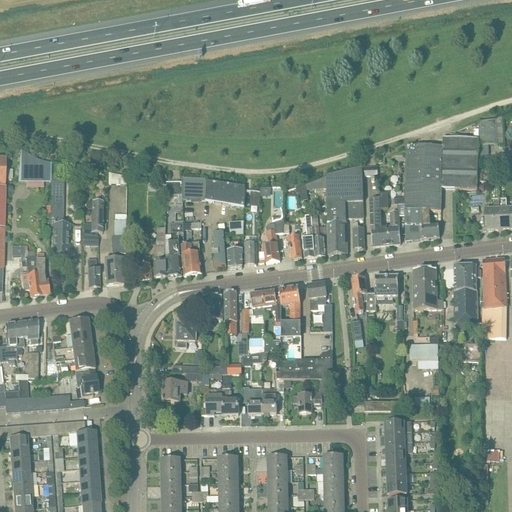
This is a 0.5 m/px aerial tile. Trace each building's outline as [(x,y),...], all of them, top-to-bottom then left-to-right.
[(502,120),(490,120),(480,120),(480,144),(502,144),(502,120)] [(406,153),(405,212),(405,213),(405,243),(419,241),(421,241),(422,241),(422,235),(422,215),(423,213),(424,213),(430,213),(441,213),(442,190),(477,191),(477,181),(479,140),(459,139),(459,135),(456,135),(449,134),(449,139),(443,139),(442,147),(425,146),(406,146),(406,153)] [(37,160),(20,150),(17,182),(50,183),(51,164),(37,160)] [(364,168),(364,177),(377,177),(376,167),(364,168)] [(326,177),(326,189),(327,206),(329,257),(347,256),(346,221),(364,220),(362,168),(326,177)] [(126,177),(109,174),(109,186),(126,185),(126,177)] [(326,177),(304,185),(305,190),(326,189),(326,177)] [(205,202),(206,182),(183,179),(183,201),(205,202)] [(206,182),(205,202),(244,208),(245,188),(206,182)] [(51,183),(50,215),(49,225),(54,225),(53,256),(69,257),(70,226),(63,225),(65,184),(51,183)] [(167,195),(182,195),(182,183),(167,184),(167,195)] [(166,185),(149,184),(148,191),(166,192),(166,185)] [(305,190),(304,185),(295,188),(296,193),(300,192),(301,200),(306,199),(305,190)] [(257,193),(249,192),(248,204),(255,205),(257,193)] [(388,196),(380,196),(380,201),(381,214),(388,213),(388,215),(391,215),(391,229),(390,229),(390,238),(389,238),(390,247),(400,246),(400,244),(399,217),(404,217),(404,199),(388,200),(388,196)] [(92,201),(91,234),(103,234),(103,202),(92,201)] [(380,201),(370,202),(372,249),(390,247),(389,238),(390,238),(390,229),(381,229),(381,214),(380,201)] [(500,232),(499,201),(492,201),(492,210),(485,211),(486,233),(500,232)] [(506,201),(499,201),(500,232),(511,231),(511,209),(507,210),(506,201)] [(422,235),(422,241),(440,240),(438,225),(431,226),(431,225),(430,213),(424,213),(423,213),(422,215),(422,235)] [(307,233),(302,235),(303,240),(303,250),(304,260),(315,259),(311,228),(311,225),(310,216),(305,217),(307,233)] [(266,229),(269,247),(264,248),(266,265),(280,263),(277,237),(283,236),(283,226),(284,218),(273,220),(274,226),(268,227),(266,229)] [(242,236),(244,223),(229,224),(230,236),(242,236)] [(355,225),(353,225),(354,252),(364,251),(363,229),(358,230),(358,224),(355,224),(355,225)] [(171,225),(171,235),(183,235),(183,230),(183,225),(182,225),(171,225)] [(319,231),(319,227),(311,228),(315,259),(325,258),(325,257),(324,248),(324,238),(319,239),(319,231)] [(214,236),(213,238),(215,253),(212,254),(212,259),(215,259),(216,266),(216,268),(218,268),(226,268),(226,258),(224,235),(216,235),(214,236)] [(289,239),(292,261),(302,260),(301,250),(299,237),(296,238),(289,239)] [(84,238),(84,247),(98,248),(98,239),(97,239),(84,238)] [(119,286),(124,286),(122,256),(125,256),(124,245),(126,245),(125,238),(113,239),(114,260),(104,261),(106,284),(106,287),(119,285),(119,286)] [(170,258),(166,259),(167,279),(182,278),(181,268),(178,243),(172,244),(171,244),(169,244),(170,258)] [(191,254),(193,277),(202,276),(201,266),(200,253),(199,244),(192,245),(192,243),(190,243),(191,245),(192,254),(191,254)] [(242,251),(240,251),(239,244),(233,244),(234,251),(227,252),(229,271),(242,270),(242,251)] [(192,254),(191,245),(181,246),(184,278),(193,277),(191,254),(192,254)] [(245,245),(245,267),(256,267),(256,245),(245,245)] [(11,247),(12,259),(16,259),(20,259),(21,259),(22,269),(26,268),(27,273),(21,274),(23,292),(29,291),(29,292),(30,299),(50,296),(48,286),(48,282),(46,282),(45,282),(44,275),(44,261),(43,261),(43,255),(43,254),(36,254),(36,255),(36,257),(36,258),(28,258),(27,252),(25,252),(24,247),(11,247)] [(138,267),(139,273),(140,283),(152,282),(149,258),(144,259),(145,266),(138,267)] [(166,258),(154,259),(155,281),(167,279),(166,259),(166,258)] [(483,262),(484,309),(482,309),(483,340),(506,340),(506,309),(505,260),(483,262)] [(87,262),(87,271),(88,290),(89,290),(100,290),(99,270),(97,271),(97,270),(96,261),(87,262)] [(467,286),(467,267),(454,268),(455,325),(456,325),(456,333),(468,333),(467,324),(478,324),(477,295),(467,295),(467,290),(464,290),(464,286),(467,286)] [(476,267),(467,267),(467,286),(464,286),(464,290),(467,290),(467,295),(477,295),(477,292),(477,293),(476,279),(480,279),(479,270),(476,270),(476,267)] [(414,312),(443,311),(443,302),(437,302),(436,271),(413,271),(414,312)] [(367,295),(367,305),(367,313),(376,313),(376,300),(398,299),(398,278),(375,278),(375,295),(367,295)] [(356,314),(363,313),(364,313),(361,296),(367,296),(364,280),(352,281),(356,314)] [(324,306),(324,316),(325,327),(332,327),(332,306),(326,306),(326,298),(324,285),(308,288),(310,301),(310,312),(318,312),(318,306),(324,306)] [(282,325),(282,337),(301,337),(301,324),(300,324),(300,306),(301,305),(298,289),(279,292),(281,306),(281,308),(282,308),(290,307),(290,324),(282,323),(282,325)] [(237,323),(236,293),(224,294),(226,336),(237,336),(236,323),(237,323)] [(281,308),(281,306),(277,307),(275,293),(262,294),(264,309),(275,308),(278,326),(282,325),(282,323),(282,308),(281,308)] [(250,296),(252,311),(249,311),(248,317),(263,315),(262,309),(264,309),(262,294),(250,296)] [(222,297),(202,299),(204,322),(223,321),(222,297)] [(70,335),(90,332),(88,321),(69,323),(70,335)] [(38,322),(27,323),(27,341),(28,345),(38,344),(37,339),(38,339),(38,331),(38,322)] [(354,342),(359,342),(363,341),(360,322),(351,323),(354,342)] [(27,323),(16,325),(17,362),(18,362),(18,358),(22,358),(22,351),(24,350),(23,342),(27,341),(27,323)] [(17,362),(16,325),(5,326),(5,344),(6,344),(7,347),(0,347),(0,359),(0,362),(7,361),(16,361),(16,362),(17,362)] [(52,337),(62,336),(60,325),(53,325),(52,333),(52,337)] [(187,344),(196,344),(196,342),(197,342),(197,336),(196,336),(196,327),(177,326),(177,350),(187,350),(187,344)] [(90,332),(70,335),(72,348),(91,345),(90,332)] [(280,342),(264,342),(264,352),(280,352),(280,342)] [(91,345),(72,348),(74,361),(93,358),(91,345)] [(438,363),(438,346),(410,347),(410,364),(438,363)] [(27,375),(27,380),(38,380),(39,355),(27,355),(27,375)] [(93,358),(74,361),(75,373),(75,374),(94,371),(95,371),(93,358)] [(250,359),(242,359),(242,368),(250,368),(250,359)] [(301,364),(281,364),(281,382),(283,382),(284,382),(318,382),(325,382),(333,382),(333,362),(301,362),(301,364)] [(228,376),(227,364),(221,364),(221,368),(219,368),(219,376),(228,376)] [(241,366),(228,366),(228,376),(241,376),(241,366)] [(181,375),(186,375),(202,376),(202,368),(182,367),(181,375)] [(94,371),(75,374),(76,382),(82,381),(83,387),(80,387),(80,390),(81,394),(81,399),(93,398),(93,395),(98,394),(96,378),(95,378),(94,371)] [(202,376),(186,375),(186,383),(192,383),(202,383),(202,376)] [(325,382),(318,382),(318,396),(293,396),(293,405),(299,405),(299,415),(312,415),(312,408),(322,408),(322,397),(325,397),(325,382)] [(163,384),(163,403),(164,403),(164,401),(171,402),(171,403),(180,404),(180,396),(187,396),(187,385),(163,384)] [(223,414),(223,390),(209,391),(209,387),(202,387),(201,417),(212,417),(214,417),(214,414),(223,414)] [(255,392),(249,392),(249,389),(242,389),(242,400),(249,400),(249,403),(248,403),(249,416),(263,416),(262,403),(256,403),(255,392)] [(223,414),(223,417),(239,416),(238,400),(230,400),(230,390),(223,390),(223,414)] [(269,403),(262,403),(263,416),(277,416),(276,403),(276,392),(269,392),(269,403)] [(83,401),(70,403),(70,410),(84,408),(83,401)] [(403,404),(365,404),(365,414),(403,413),(403,404)] [(201,417),(201,426),(213,425),(212,417),(201,417)] [(386,435),(404,434),(404,424),(385,425),(386,435)] [(85,434),(79,435),(77,435),(77,442),(77,447),(96,445),(95,434),(85,434)] [(404,445),(404,434),(386,435),(386,445),(404,445)] [(72,435),(68,435),(69,447),(77,447),(77,442),(77,435),(72,435)] [(19,439),(13,439),(9,440),(10,452),(28,450),(27,438),(25,438),(19,439)] [(96,445),(77,447),(78,459),(97,457),(96,445)] [(405,455),(404,445),(386,445),(387,456),(405,455)] [(29,463),(28,450),(10,452),(11,464),(29,463)] [(405,465),(405,455),(387,456),(387,466),(405,465)] [(64,460),(59,460),(60,472),(79,471),(97,469),(97,457),(78,459),(79,465),(65,466),(64,460)] [(324,470),(343,470),(343,457),(324,458),(324,470)] [(268,472),(287,471),(287,459),(268,459),(268,472)] [(219,473),(238,472),(238,460),(218,460),(219,473)] [(161,474),(181,473),(180,461),(161,461),(161,474)] [(30,475),(29,463),(11,464),(12,476),(30,475)] [(405,465),(387,466),(387,476),(406,475),(405,465)] [(98,482),(97,469),(79,471),(80,483),(98,482)] [(343,470),(324,470),(324,483),(344,483),(343,470)] [(288,484),(287,471),(268,472),(268,484),(288,484)] [(238,485),(238,472),(219,473),(219,485),(238,485)] [(181,486),(181,473),(161,474),(162,487),(181,486)] [(31,487),(30,475),(12,476),(12,488),(31,487)] [(406,486),(406,475),(387,476),(388,486),(406,486)] [(98,482),(80,483),(81,495),(99,494),(98,482)] [(344,495),(344,483),(324,483),(324,496),(344,495)] [(288,484),(268,484),(268,497),(288,496),(288,484)] [(201,493),(199,493),(199,498),(208,498),(207,485),(201,486),(201,493)] [(238,485),(219,485),(219,498),(239,497),(238,485)] [(189,486),(181,486),(162,487),(162,499),(181,499),(181,493),(189,493),(189,486)] [(196,486),(189,486),(189,493),(191,493),(192,499),(199,498),(199,493),(198,493),(198,486),(196,486)] [(406,496),(406,486),(388,486),(388,497),(406,496)] [(31,499),(31,487),(12,488),(13,500),(31,499)] [(100,506),(99,494),(81,495),(82,507),(100,506)] [(344,508),(344,495),(324,496),(325,508),(344,508)] [(288,496),(268,497),(269,509),(288,509),(288,496)] [(239,510),(239,497),(219,498),(220,510),(239,510)] [(32,511),(31,499),(13,500),(14,511),(32,511)] [(182,511),(181,499),(162,499),(162,511),(182,511)] [(388,511),(407,511),(407,502),(389,502),(388,511)]
